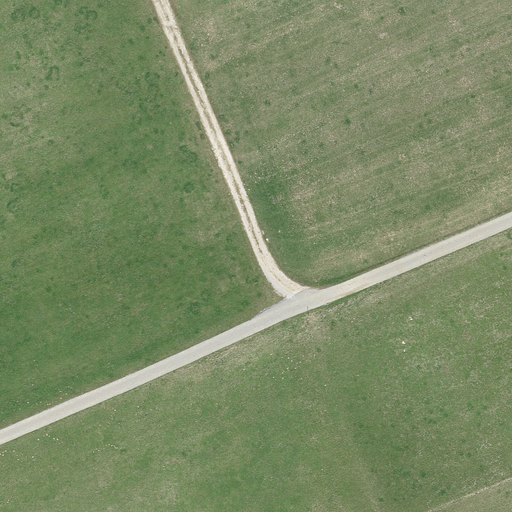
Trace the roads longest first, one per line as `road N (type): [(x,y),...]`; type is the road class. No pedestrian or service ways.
road 1 (track): [(314,305),(282,291),(261,260),(157,0)]
road 2 (track): [(314,305),(0,440)]
road 3 (track): [(511,220),(314,305)]
